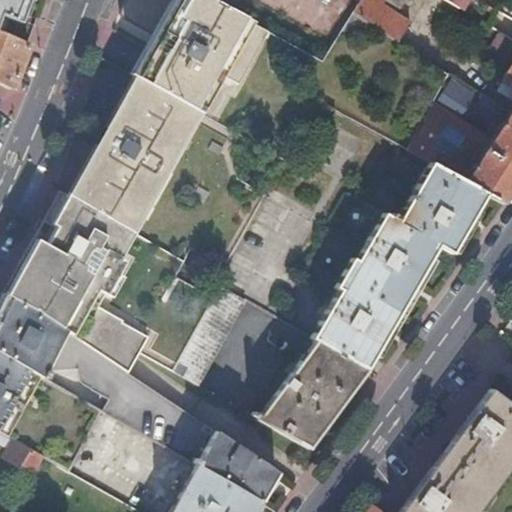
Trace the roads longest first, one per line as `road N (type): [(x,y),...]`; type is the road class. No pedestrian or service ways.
road 1 (tertiary): [(315,511),(511,248)]
road 2 (tertiary): [(89,0),(0,211)]
